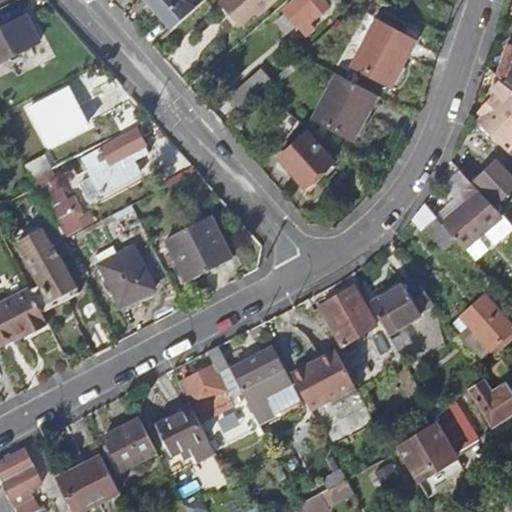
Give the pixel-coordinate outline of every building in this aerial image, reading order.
[(179,0),(146,0),(174,30),(196,10),(179,0)] [(228,0),(224,4),(244,26),(259,13),(261,15),(278,0),(228,0)] [(299,0),(287,10),(302,25),(312,16),(316,13),(321,17),(334,6),(328,0),(299,0)] [(312,16),(317,21),(321,17),(316,13),(312,16)] [(29,18),(0,33),(0,64),(41,43),(29,18)] [(380,20),(354,67),(391,88),(418,42),(380,20)] [(511,47),(502,76),(511,78),(511,47)] [(264,69),(229,101),(239,113),(265,90),(275,82),(264,69)] [(341,74),(316,117),(354,138),(378,95),(341,74)] [(480,124),(511,154),(511,153),(511,85),(506,81),(495,92),(496,96),(499,99),(483,115),(486,118),(480,124)] [(70,89),(31,111),(53,149),(92,126),(70,89)] [(139,130),(88,156),(106,193),(140,176),(133,162),(149,154),(145,146),(147,145),(139,130)] [(312,130),(281,158),(301,180),(332,152),(312,130)] [(499,206),(511,194),(511,160),(509,162),(504,157),(477,183),(499,206)] [(33,181),(37,189),(43,201),(56,195),(45,175),(33,181)] [(483,194),(445,225),(458,241),(466,251),(506,218),(483,194)] [(43,201),(57,228),(69,221),(56,195),(43,201)] [(429,230),(446,251),(458,241),(445,225),(440,220),(429,230)] [(167,243),(189,285),(232,263),(210,221),(167,243)] [(50,227),(44,231),(53,249),(56,247),(60,245),(50,227)] [(44,231),(21,243),(29,259),(28,260),(42,288),(34,292),(35,294),(44,312),(80,293),(56,247),(53,249),(44,231)] [(64,241),(85,283),(98,276),(76,234),(64,241)] [(99,269),(121,311),(155,293),(134,251),(99,269)] [(372,303),(389,333),(420,314),(436,304),(418,277),(403,286),(403,285),(372,303)] [(322,306),(344,344),(379,325),(357,286),(322,306)] [(0,303),(0,344),(2,348),(13,368),(42,353),(43,356),(62,346),(59,342),(60,342),(44,312),(35,294),(34,292),(31,287),(0,303)] [(511,334),(511,324),(488,295),(463,316),(477,332),(466,341),(482,360),(511,334)] [(227,372),(233,369),(221,347),(210,352),(217,366),(186,383),(200,410),(208,423),(236,408),(240,406),(229,385),(233,382),(227,372)] [(357,385),(337,347),(293,371),(313,408),(357,385)] [(236,369),(245,386),(242,388),(259,420),(275,411),(267,396),(293,382),(275,349),(236,369)] [(506,365),(488,369),(491,383),(509,379),(506,365)] [(470,391),(492,430),(511,419),(511,393),(498,401),(487,382),(470,391)] [(161,424),(178,454),(185,451),(189,458),(198,453),(202,460),(219,451),(195,406),(161,424)] [(108,436),(125,470),(160,453),(142,419),(108,436)] [(421,481),(462,462),(444,427),(404,448),(421,481)] [(58,480),(73,511),(84,511),(121,493),(102,456),(85,465),(77,450),(54,461),(62,477),(58,480)] [(0,465),(0,476),(16,509),(35,499),(32,491),(45,484),(29,451),(18,456),(0,465)] [(421,481),(430,499),(440,492),(438,488),(467,472),(462,462),(421,481)] [(331,488),(348,479),(343,470),(326,479),(331,488)] [(303,505),(306,511),(331,511),(333,511),(329,504),(355,490),(350,480),(303,505)] [(5,486),(0,488),(0,511),(13,511),(17,510),(5,486)]
